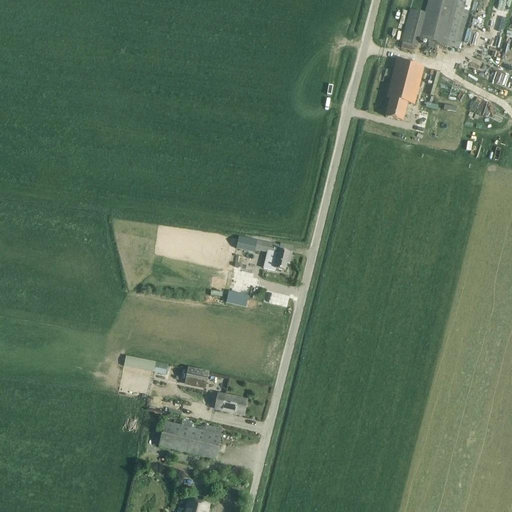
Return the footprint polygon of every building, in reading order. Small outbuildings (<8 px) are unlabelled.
[(410,10),(402,42),(417,46),(419,39),(459,49),(471,0),(428,0),(425,13),(410,10)] [(331,42),(316,46),(318,52),(333,48),(331,42)] [(386,117),(395,119),(403,121),(407,103),(413,105),(423,68),(397,61),(387,98),(390,99),(386,117)] [(447,76),(437,75),(434,97),(443,98),(447,76)] [(487,113),(491,105),(473,96),(469,105),(487,113)] [(491,117),(502,123),(506,116),(496,109),(491,117)] [(236,250),(254,253),(255,251),(267,253),(263,269),(275,272),(276,269),(285,271),(288,261),(290,261),(293,247),(281,244),(280,246),(257,241),(239,237),(236,250)] [(126,356),(126,357),(124,367),(155,373),(157,363),(126,356)] [(208,374),(188,370),(185,384),(205,388),(208,374)] [(215,409),(244,415),(246,402),(218,395),(215,409)] [(182,412),(168,409),(165,422),(159,447),(214,460),(220,436),(223,428),(181,417),(182,412)] [(189,500),(185,511),(207,511),(209,505),(189,500)]
